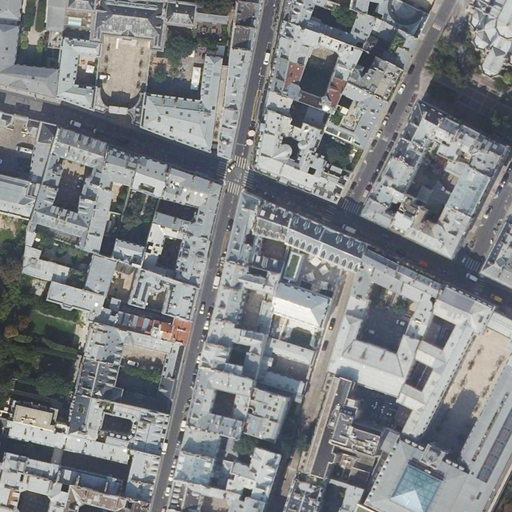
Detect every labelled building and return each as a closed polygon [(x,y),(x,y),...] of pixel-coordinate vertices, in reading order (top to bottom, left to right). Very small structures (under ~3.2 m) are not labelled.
[(0,0),(0,17),(19,20),(21,0),(0,0)] [(63,31),(66,8),(67,0),(50,0),(47,29),(63,31)] [(199,4),(166,0),(67,0),(66,8),(88,11),(87,17),(92,17),(90,34),(90,39),(89,41),(101,43),(102,43),(103,34),(116,35),(116,36),(117,36),(137,39),(138,39),(138,38),(151,39),(150,48),(162,50),(166,23),(195,27),(196,20),(198,5),(199,5),(199,4)] [(236,0),(231,47),(251,50),(257,21),(261,0),(236,0)] [(319,23),(307,19),(311,8),(314,9),(317,8),(318,6),(343,15),(346,7),(328,1),(325,0),(284,0),(284,5),(281,20),(347,45),(351,46),(353,47),(356,41),(363,44),(375,18),(372,17),(364,14),(357,12),(348,34),(325,25),(326,23),(319,21),(319,23)] [(348,0),(347,8),(357,12),(364,14),(367,0),(379,3),(380,0),(348,0)] [(380,0),(379,3),(372,17),(375,18),(417,39),(425,22),(429,15),(419,10),(418,11),(397,0),(380,0)] [(511,0),(478,0),(476,4),(474,3),(473,6),(475,7),(474,8),(475,10),(477,11),(476,13),(474,12),(473,14),(475,15),(474,21),(472,21),(472,24),(474,23),(478,28),(478,30),(477,30),(477,33),(478,33),(479,34),(477,39),(475,39),(475,42),(478,41),(480,46),(478,48),(480,50),(482,47),(487,50),(488,50),(487,51),(489,53),(490,54),(488,56),(486,55),(485,57),(487,58),(486,63),(483,62),(483,65),(486,65),(486,71),(484,73),(486,75),(488,73),(494,76),(494,79),(496,79),(496,77),(502,73),(503,75),(505,74),(504,72),(506,68),(508,69),(509,66),(507,65),(508,63),(511,64),(511,63),(511,0)] [(198,5),(196,20),(226,23),(228,10),(229,10),(229,9),(199,5),(198,5)] [(66,8),(63,31),(90,34),(92,17),(87,17),(88,11),(66,8)] [(376,35),(391,43),(390,45),(386,44),(383,44),(380,51),(383,53),(380,59),(401,70),(409,54),(417,39),(375,18),(363,44),(360,50),(369,54),(376,39),(374,38),(376,35)] [(347,46),(347,45),(281,20),(277,40),(276,45),(274,55),(303,65),(309,45),(314,44),(334,51),(337,56),(330,76),(344,81),(353,63),(356,58),(360,50),(353,47),(351,46),(349,50),(347,50),(347,48),(347,47),(347,46)] [(54,97),(58,68),(15,63),(19,25),(0,22),(0,83),(18,88),(54,97)] [(205,36),(214,40),(218,31),(209,28),(205,36)] [(58,68),(54,97),(65,100),(74,103),(93,110),(96,86),(74,83),(78,53),(100,56),(101,43),(89,41),(90,39),(63,36),(58,68)] [(200,100),(145,93),(140,126),(170,137),(217,155),(231,47),(208,45),(207,55),(206,54),(200,100)] [(231,47),(217,155),(222,157),(228,159),(237,115),(244,82),(247,71),(251,50),(231,47)] [(380,59),(369,54),(360,50),(356,58),(370,66),(366,74),(363,75),(363,74),(360,72),(360,71),(362,67),(353,63),(344,81),(385,101),(393,87),(401,70),(380,59)] [(296,86),(303,65),(274,55),(269,76),(267,89),(302,102),(330,112),(344,81),(330,76),(324,96),(318,97),(299,90),(296,86)] [(372,129),(385,101),(344,81),(330,112),(321,130),(322,130),(326,132),(350,143),(346,152),(357,157),(372,129)] [(101,87),(96,86),(93,110),(103,113),(105,111),(106,110),(109,110),(110,110),(110,112),(112,112),(112,111),(114,111),(114,110),(113,109),(113,107),(112,106),(111,107),(110,107),(106,104),(103,100),(101,95),(100,91),(101,88),(101,87)] [(302,102),(267,89),(265,99),(263,108),(298,121),(300,116),(304,117),(305,112),(299,110),(302,102)] [(131,123),(140,126),(145,93),(140,92),(140,93),(140,94),(138,99),(136,103),(134,104),(131,107),(128,108),(126,109),(126,108),(123,108),(123,110),(121,110),(121,112),(123,112),(122,113),(125,113),(125,112),(129,114),(130,116),(132,119),(131,122),(131,123)] [(408,128),(404,136),(426,146),(432,136),(436,138),(433,144),(435,145),(438,139),(437,138),(450,115),(436,107),(422,101),(422,100),(416,112),(410,126),(408,128)] [(263,108),(260,122),(259,129),(253,156),(252,163),(255,169),(280,180),(310,192),(324,161),(326,157),(313,151),(322,130),(321,130),(298,121),(263,108)] [(14,117),(16,118),(17,117),(2,112),(0,111),(0,211),(9,213),(21,216),(21,217),(31,219),(57,126),(58,125),(40,121),(39,122),(25,118),(25,120),(26,120),(26,119),(27,120),(25,125),(25,126),(25,127),(29,132),(29,133),(36,135),(35,141),(30,172),(29,175),(26,174),(25,179),(17,177),(0,173),(0,126),(6,127),(6,126),(11,123),(12,123),(13,117),(14,117)] [(458,119),(450,115),(437,138),(438,139),(435,145),(433,148),(450,157),(467,124),(458,119)] [(476,128),(467,124),(450,157),(459,162),(468,165),(470,161),(461,157),(465,149),(467,149),(464,156),(471,159),(473,155),(485,133),(476,128)] [(31,219),(28,229),(45,235),(84,248),(100,175),(108,143),(107,143),(82,134),(81,134),(57,126),(31,219)] [(498,139),(485,133),(473,155),(475,157),(476,154),(481,156),(475,168),(495,178),(499,171),(511,146),(498,139)] [(426,146),(404,136),(400,146),(395,155),(419,168),(439,178),(441,174),(423,165),(420,166),(430,147),(426,146)] [(116,238),(102,234),(107,211),(111,190),(110,189),(107,188),(109,179),(130,185),(138,154),(123,149),(121,148),(108,143),(100,175),(84,248),(95,251),(111,257),(116,238)] [(347,177),(357,157),(346,152),(339,168),(324,161),(310,192),(324,197),(335,202),(347,177)] [(154,159),(138,154),(130,185),(130,186),(160,196),(169,164),(154,159)] [(419,168),(395,155),(389,167),(382,181),(407,194),(419,168)] [(459,162),(450,157),(444,169),(460,177),(462,175),(465,177),(456,196),(447,191),(438,180),(433,190),(431,196),(444,202),(451,206),(475,218),(495,178),(475,168),(472,166),(471,166),(468,165),(459,162)] [(159,210),(156,209),(152,223),(175,230),(195,236),(196,237),(209,239),(215,213),(216,211),(222,183),(222,182),(195,173),(193,172),(169,164),(160,196),(159,197),(183,203),(183,206),(196,209),(195,212),(194,212),(192,219),(189,222),(158,212),(159,210)] [(411,196),(407,194),(382,181),(378,189),(374,198),(395,208),(396,206),(394,205),(397,198),(407,203),(411,196)] [(426,204),(431,196),(433,190),(424,186),(417,199),(426,204)] [(258,229),(265,200),(255,196),(246,192),(245,192),(237,226),(229,260),(250,265),(256,235),(252,234),(253,227),(258,229)] [(417,199),(411,196),(407,203),(404,210),(394,229),(401,232),(410,236),(426,204),(417,199)] [(426,219),(430,210),(438,214),(444,202),(431,196),(426,204),(410,236),(430,246),(455,258),(456,257),(475,218),(451,206),(442,223),(438,225),(426,219)] [(395,208),(374,198),(371,203),(366,213),(365,215),(378,221),(394,229),(404,210),(396,206),(395,208)] [(281,207),(265,200),(258,229),(256,235),(250,265),(283,273),(286,261),(260,255),(265,235),(291,241),(298,214),(281,207)] [(325,225),(298,214),(291,241),(286,261),(283,273),(264,356),(258,381),(303,395),(317,351),(280,340),(287,315),(324,328),(333,299),(319,293),(295,285),(305,255),(301,254),(303,248),(344,266),(352,269),(362,273),(363,273),(372,246),(363,242),(361,241),(353,237),(325,225)] [(498,246),(484,272),(502,281),(511,285),(511,222),(510,221),(507,227),(498,246)] [(150,252),(143,250),(139,266),(138,267),(186,283),(193,254),(205,256),(207,249),(209,239),(196,237),(195,236),(175,230),(152,223),(146,240),(153,242),(150,252)] [(38,259),(45,235),(28,229),(21,272),(52,281),(104,295),(111,271),(112,268),(116,270),(119,272),(123,273),(136,274),(138,267),(139,266),(111,257),(95,251),(90,266),(81,263),(78,265),(76,270),(38,259)] [(116,238),(111,257),(139,266),(143,250),(145,246),(116,238)] [(389,254),(372,246),(363,273),(362,273),(359,286),(356,294),(369,300),(376,279),(387,285),(385,291),(387,292),(383,305),(389,308),(396,289),(405,261),(389,254)] [(202,271),(205,256),(193,254),(186,283),(198,287),(202,271)] [(250,353),(264,356),(283,273),(250,265),(229,260),(220,302),(210,342),(234,349),(250,353)] [(410,264),(405,261),(396,289),(405,293),(415,266),(410,264)] [(432,274),(415,266),(405,293),(424,302),(417,319),(431,324),(434,318),(436,312),(448,282),(432,274)] [(138,267),(136,274),(128,302),(144,306),(150,287),(151,288),(153,289),(154,290),(158,290),(160,290),(161,289),(163,287),(164,285),(167,286),(161,312),(174,315),(190,320),(192,315),(196,296),(198,287),(186,283),(138,267)] [(113,298),(104,295),(52,281),(47,299),(61,303),(61,304),(62,306),(62,307),(70,309),(70,308),(72,308),(73,307),(88,311),(86,320),(92,321),(85,347),(83,356),(118,365),(123,343),(132,345),(132,344),(168,352),(162,376),(177,379),(180,365),(185,345),(184,345),(113,326),(117,311),(112,310),(113,308),(112,306),(110,306),(113,298)] [(511,318),(496,311),(499,307),(475,295),(448,282),(436,312),(461,324),(451,343),(447,341),(451,332),(439,325),(434,334),(435,335),(436,336),(441,338),(438,345),(426,339),(403,397),(401,401),(418,409),(404,435),(390,428),(382,455),(380,456),(367,491),(364,498),(391,511),(493,511),(511,475),(511,318)] [(334,391),(314,455),(309,454),(304,471),(330,479),(352,486),(367,491),(380,456),(382,455),(390,428),(361,418),(361,417),(362,417),(365,407),(361,405),(362,400),(357,398),(361,383),(377,388),(403,397),(426,339),(431,324),(417,319),(410,316),(409,318),(414,321),(409,335),(409,334),(401,354),(390,350),(372,343),(371,344),(359,340),(372,301),(369,300),(356,294),(332,372),(334,373),(329,389),(334,391)] [(187,333),(190,320),(174,315),(172,324),(154,319),(153,320),(121,312),(121,310),(118,309),(117,311),(113,326),(184,345),(187,333)] [(234,349),(210,342),(207,355),(204,367),(258,381),(264,356),(250,353),(247,367),(230,363),(234,349)] [(113,386),(118,365),(83,356),(81,363),(74,392),(168,414),(169,414),(173,396),(174,392),(177,379),(162,376),(157,399),(121,390),(122,388),(113,386)] [(258,381),(204,367),(198,396),(191,425),(224,433),(231,435),(244,438),(245,432),(258,381)] [(303,395),(258,381),(245,432),(279,442),(292,399),(301,403),(303,395)] [(70,410),(68,419),(55,416),(48,415),(50,407),(39,404),(39,403),(31,402),(18,399),(11,403),(10,410),(8,419),(129,448),(134,449),(159,455),(163,435),(168,414),(74,392),(72,401),(71,401),(69,409),(70,410)] [(55,416),(57,408),(50,407),(48,415),(55,416)] [(8,419),(10,410),(0,408),(0,418),(7,419),(8,419)] [(8,419),(7,419),(0,418),(0,423),(2,425),(5,426),(7,424),(11,425),(8,436),(30,441),(30,440),(54,446),(50,462),(27,457),(27,456),(5,451),(2,461),(1,461),(0,460),(0,466),(3,467),(148,502),(154,479),(159,456),(159,455),(134,449),(127,480),(60,465),(63,448),(125,462),(129,448),(8,419)] [(224,433),(191,425),(188,437),(185,450),(238,463),(239,460),(243,442),(244,438),(231,435),(227,451),(225,450),(224,454),(219,453),(224,433)] [(254,465),(239,460),(238,463),(236,473),(241,474),(239,480),(235,478),(232,490),(270,503),(277,480),(285,455),(259,447),(254,465)] [(238,463),(185,450),(182,465),(178,479),(210,486),(211,485),(212,485),(215,469),(223,471),(219,487),(232,490),(235,478),(236,473),(238,463)] [(145,511),(147,509),(148,502),(3,467),(0,481),(0,511),(145,511)] [(330,479),(304,471),(301,470),(294,493),(288,511),(358,511),(362,503),(364,498),(367,491),(352,486),(343,511),(321,511),(325,500),(324,500),(330,479)] [(210,486),(178,479),(175,495),(172,508),(190,511),(200,511),(205,493),(232,499),(232,501),(232,502),(233,504),(234,505),(232,511),(267,511),(270,503),(232,490),(219,487),(212,485),(211,485),(210,486)] [(380,511),(362,503),(358,511),(380,511)]
